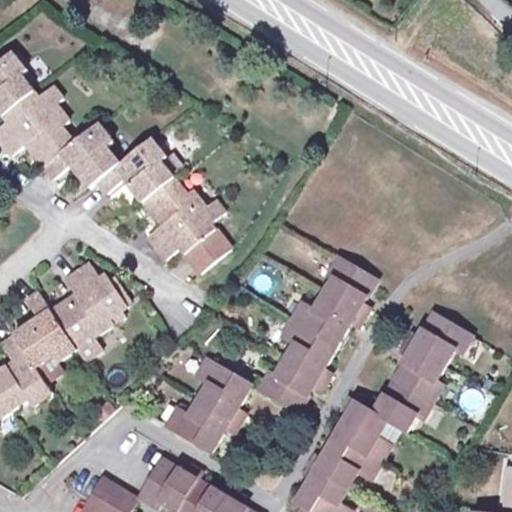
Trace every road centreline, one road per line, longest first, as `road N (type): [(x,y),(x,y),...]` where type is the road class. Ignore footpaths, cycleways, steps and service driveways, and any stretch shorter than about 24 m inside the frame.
road 1 (residential): [(36,511),(125,422),(276,506),(386,313)]
road 2 (secondary): [(511,154),(259,0)]
road 3 (residential): [(72,220),(155,275),(177,303)]
